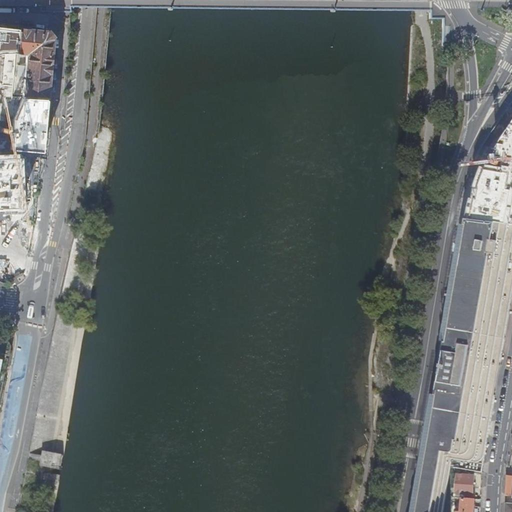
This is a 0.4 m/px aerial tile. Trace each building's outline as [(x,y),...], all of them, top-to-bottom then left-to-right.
[(16,29),(0,27),(0,53),(15,54),(16,29)] [(45,32),(16,29),(15,54),(24,54),(27,52),(28,54),(25,56),(24,66),(17,66),(16,76),(26,77),(26,80),(23,80),(22,98),(28,98),(45,99),(47,74),(51,38),(45,32)] [(28,98),(22,98),(12,120),(11,148),(40,151),(45,99),(28,98)] [(511,126),(503,140),(494,158),(485,176),(481,188),(476,202),(474,212),(472,221),(511,225),(511,126)] [(0,207),(17,207),(15,158),(0,158),(0,207)] [(511,225),(472,221),(468,221),(445,352),(446,352),(441,382),(440,382),(425,462),(451,467),(459,468),(482,472),(496,394),(488,393),(494,360),(501,362),(504,347),(511,299),(511,225)] [(496,394),(501,362),(494,360),(488,393),(496,394)] [(443,511),(451,467),(425,462),(422,483),(417,511),(443,511)] [(474,476),(458,474),(455,494),(473,495),(474,476)] [(473,511),(475,499),(462,498),(461,511),(457,511),(473,511)]
